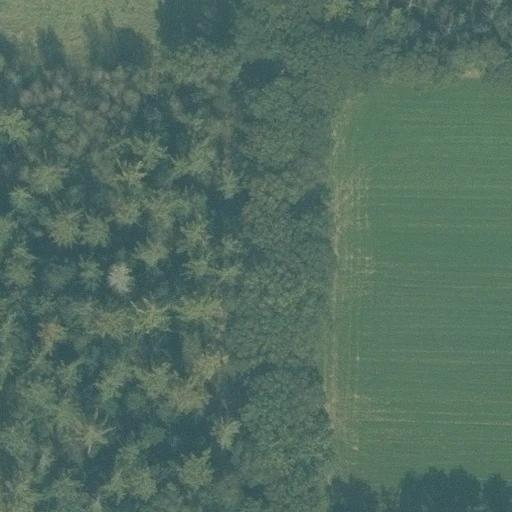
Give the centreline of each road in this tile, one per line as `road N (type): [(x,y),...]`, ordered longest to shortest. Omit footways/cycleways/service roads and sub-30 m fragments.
road 1 (track): [(264,0),(241,324)]
road 2 (track): [(0,318),(67,304),(241,324)]
road 3 (track): [(241,324),(247,511)]
